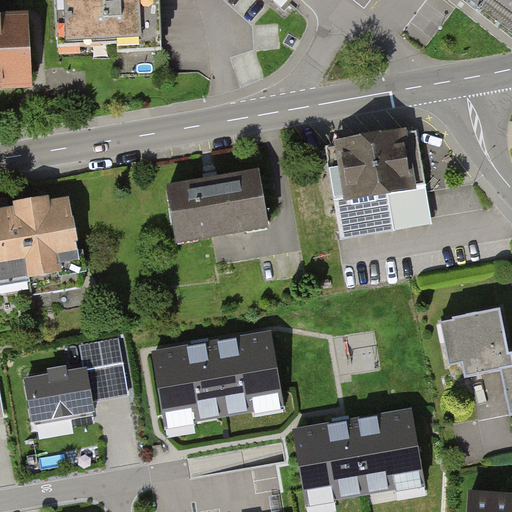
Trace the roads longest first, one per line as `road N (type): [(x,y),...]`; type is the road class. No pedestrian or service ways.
road 1 (tertiary): [(0,158),(441,83)]
road 2 (residential): [(0,503),(117,484),(121,511)]
road 3 (residential): [(511,188),(495,168),(467,97),(441,83)]
